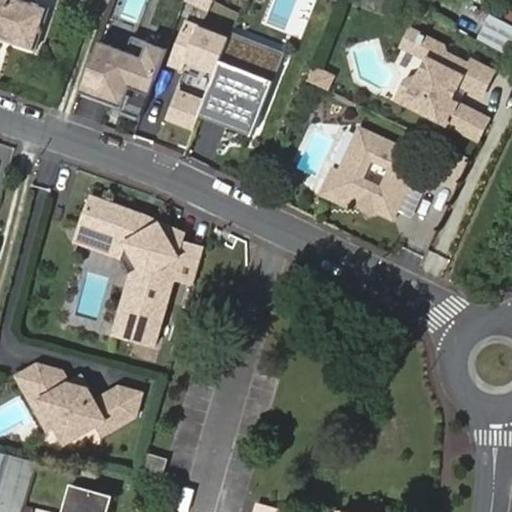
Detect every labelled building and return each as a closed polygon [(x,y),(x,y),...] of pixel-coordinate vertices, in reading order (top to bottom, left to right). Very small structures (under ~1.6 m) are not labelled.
[(27,0),(0,0),(0,38),(36,50),(49,7),(27,0)] [(511,21),(490,12),(478,39),(511,53),(511,51),(511,21)] [(230,46),(231,43),(187,25),(171,66),(186,72),(190,61),(220,72),(230,46)] [(144,122),(169,51),(135,38),(129,53),(101,42),(82,93),(126,110),(124,114),(144,122)] [(411,85),(403,103),(484,144),(490,133),(485,119),(456,105),(465,89),(488,101),(500,76),(476,64),(474,69),(456,60),(451,51),(431,41),(427,48),(431,62),(434,64),(425,80),(411,85)] [(284,67),(230,46),(220,72),(206,111),(259,131),(284,67)] [(330,86),(337,73),(317,63),(311,76),(330,86)] [(100,122),(104,102),(82,98),(78,118),(100,122)] [(423,159),(363,130),(339,183),(341,196),(362,205),(364,199),(369,202),(371,209),(395,219),(423,159)] [(475,161),(453,151),(439,182),(461,192),(475,161)] [(141,212),(91,195),(79,230),(125,246),(122,258),(130,273),(132,273),(116,333),(157,344),(175,277),(195,282),(204,246),(174,237),(177,229),(149,217),(147,222),(139,218),(140,214),(141,212)] [(140,214),(139,218),(147,222),(149,217),(140,214)] [(125,246),(79,230),(75,241),(122,258),(125,246)] [(39,365),(23,377),(53,429),(62,424),(72,442),(107,421),(112,430),(136,421),(143,393),(122,387),(97,401),(90,389),(71,384),(64,371),(39,365)] [(151,454),(145,473),(164,478),(170,459),(151,454)] [(4,482),(0,495),(0,501),(21,508),(27,488),(4,482)] [(73,485),(65,511),(110,511),(114,497),(73,485)] [(281,511),(284,506),(260,499),(256,511),(281,511)] [(19,511),(21,508),(0,501),(0,511),(19,511)]
